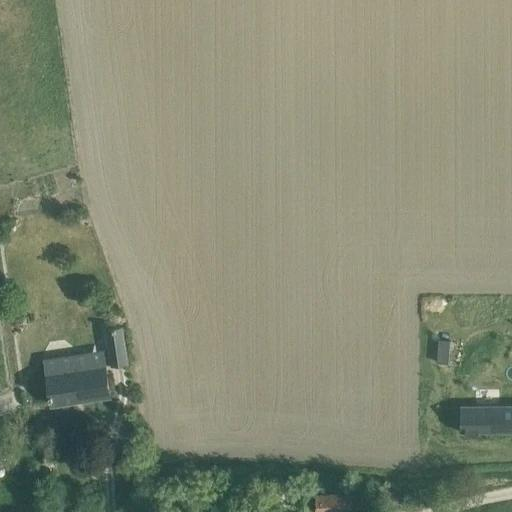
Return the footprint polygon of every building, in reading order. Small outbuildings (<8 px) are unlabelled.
[(111,365),(125,363),(121,327),(107,329),(111,365)] [(438,353),(437,362),(442,362),(448,363),(450,340),(439,339),(438,353)] [(106,366),(47,374),(52,404),(111,395),(106,366)] [(478,404),(460,404),(461,432),(511,431),(511,403),(501,404),(478,404)] [(158,492),(156,511),(166,511),(171,511),(173,494),(167,494),(167,493),(158,492)] [(349,494),(317,494),(317,511),(358,511),(358,495),(350,495),(350,494),(349,494)] [(311,498),(301,498),(301,511),(311,511),(311,498)]
